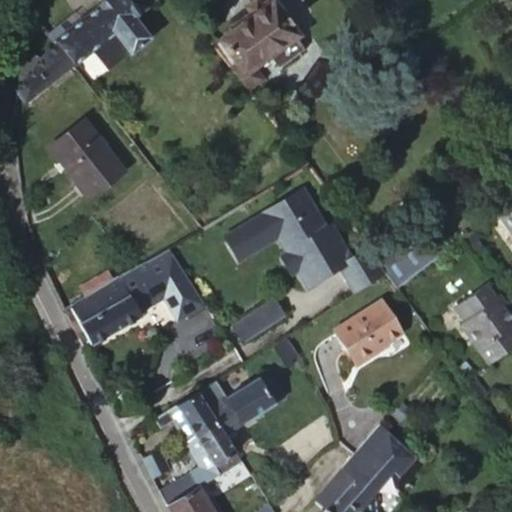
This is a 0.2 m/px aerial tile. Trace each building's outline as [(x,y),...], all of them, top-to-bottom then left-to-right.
[(60,36),(58,37),(58,38),(52,42),(55,44),(63,55),(71,65),(114,34),(129,55),(148,40),(133,19),(157,0),(106,0),(83,18),(76,24),(67,31),(60,36)] [(232,67),(251,90),(264,80),(255,69),(274,55),(281,66),(303,50),(295,37),(297,36),(290,26),(292,23),(286,14),(284,16),(273,0),(269,0),(262,5),(250,14),(234,25),(235,29),(221,39),(238,63),(232,67)] [(257,0),(246,8),(250,14),(262,5),(258,0),(257,0)] [(70,16),(46,35),(52,42),(58,38),(58,37),(67,31),(76,24),(70,16)] [(31,29),(43,31),(33,20),(33,24),(31,29)] [(63,55),(55,44),(51,46),(48,48),(40,57),(26,50),(24,58),(20,74),(17,85),(15,90),(17,94),(25,102),(69,68),(71,65),(63,55)] [(89,198),(124,171),(82,119),(53,142),(71,165),(66,170),(89,198)] [(47,147),(66,170),(71,165),(53,142),(47,147)] [(372,282),(386,272),(373,253),(371,249),(367,245),(354,254),(333,222),(328,224),(304,187),(227,236),(243,260),(280,237),(290,251),(288,252),(286,259),(293,270),(300,272),(302,271),(312,286),(343,266),(358,290),(372,282)] [(511,204),(498,214),(511,234),(511,204)] [(392,279),(398,287),(402,283),(426,265),(442,252),(432,238),(417,249),(405,258),(401,261),(386,272),(392,279)] [(386,272),(401,261),(389,243),(373,253),(386,272)] [(163,295),(176,317),(203,301),(171,246),(146,261),(119,276),(102,288),(91,293),(87,297),(71,306),(92,343),(140,315),(137,310),(163,295)] [(91,293),(102,288),(98,280),(83,289),(87,297),(91,293)] [(488,364),(511,346),(511,328),(509,325),(511,322),(511,318),(502,306),(496,299),(501,295),(490,281),(453,308),(464,322),(459,325),(488,364)] [(496,299),(502,306),(506,302),(501,295),(496,299)] [(404,330),(383,298),(338,326),(360,361),(380,348),(380,346),(404,330)] [(256,336),(290,314),(280,299),(245,320),(249,326),(256,336)] [(246,341),(256,336),(249,326),(245,320),(236,325),(246,341)] [(198,393),(217,421),(224,432),(284,395),(269,372),(216,404),(205,388),(198,393)] [(194,436),(217,421),(198,393),(190,398),(176,407),(194,436)] [(187,441),(194,436),(176,407),(170,411),(169,412),(173,420),(187,441)] [(160,428),(173,420),(169,412),(157,419),(155,420),(160,428)] [(386,416),(366,438),(396,464),(403,470),(420,449),(386,416)] [(217,421),(194,436),(210,459),(202,464),(160,488),(168,503),(200,485),(216,475),(242,459),(224,432),(217,421)] [(194,436),(187,441),(202,464),(210,459),(194,436)] [(396,464),(366,438),(363,441),(361,444),(355,450),(353,453),(340,467),(339,469),(326,484),(317,495),(319,496),(332,505),(326,511),(386,511),(382,491),(378,488),(392,469),(396,464)] [(143,458),(149,467),(156,462),(163,457),(158,448),(142,456),(143,458)] [(149,467),(154,477),(170,468),(163,457),(156,462),(149,467)] [(226,489),(251,474),(242,459),(216,475),(226,489)] [(215,508),(200,485),(168,503),(172,510),(173,511),(229,511),(225,503),(215,508)] [(276,511),(269,501),(258,511),(276,511)]
